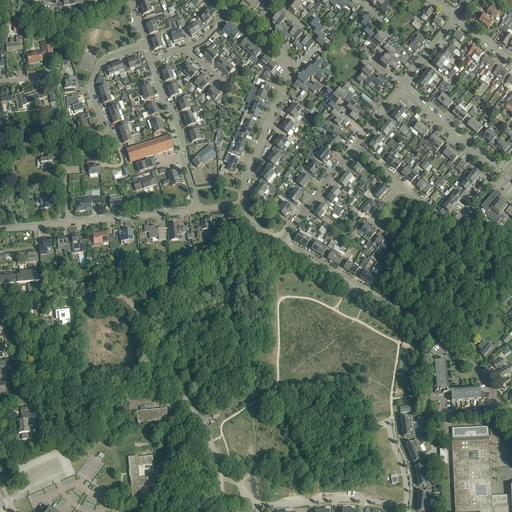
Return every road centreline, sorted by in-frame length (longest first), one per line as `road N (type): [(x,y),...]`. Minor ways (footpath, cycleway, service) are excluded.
road 1 (residential): [(223,511),(211,442),(129,302),(0,301)]
road 2 (unclassified): [(511,408),(494,409),(481,372),(403,307),(279,241)]
road 3 (residential): [(0,230),(199,209)]
road 4 (residential): [(453,223),(498,170),(400,88)]
road 5 (residential): [(199,209),(179,130),(149,60)]
road 6 (residential): [(257,504),(344,498),(405,506)]
road 7 (unclassified): [(242,204),(288,65)]
